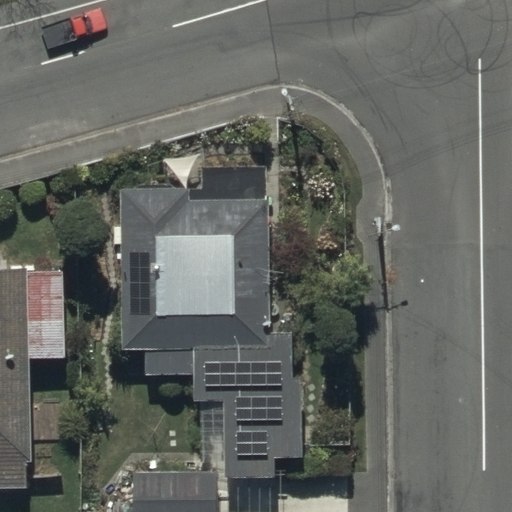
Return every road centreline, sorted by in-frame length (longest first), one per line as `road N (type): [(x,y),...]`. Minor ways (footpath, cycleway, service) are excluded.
road 1 (residential): [(487,511),(482,0)]
road 2 (residential): [(0,75),(267,0)]
